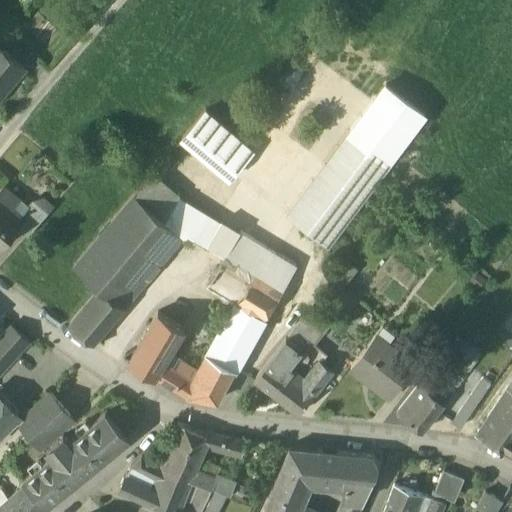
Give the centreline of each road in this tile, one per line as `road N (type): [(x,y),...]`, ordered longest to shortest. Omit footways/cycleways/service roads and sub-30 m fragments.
road 1 (residential): [(165,405),(257,431),(395,443)]
road 2 (residential): [(0,296),(165,405)]
road 3 (residential): [(65,511),(141,445),(165,405)]
road 4 (residential): [(395,443),(472,454),(511,479)]
